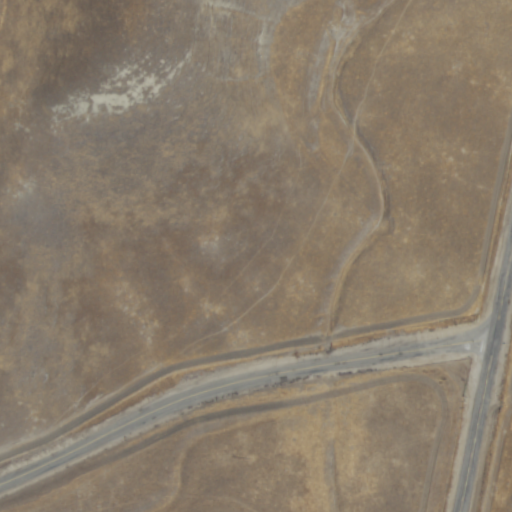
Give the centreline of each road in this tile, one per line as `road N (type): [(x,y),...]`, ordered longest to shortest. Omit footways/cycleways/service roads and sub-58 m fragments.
road 1 (residential): [(0,486),(228,384),(410,352),(488,354)]
road 2 (tertiary): [(459,511),(488,354)]
road 3 (tertiary): [(488,354),(511,234)]
